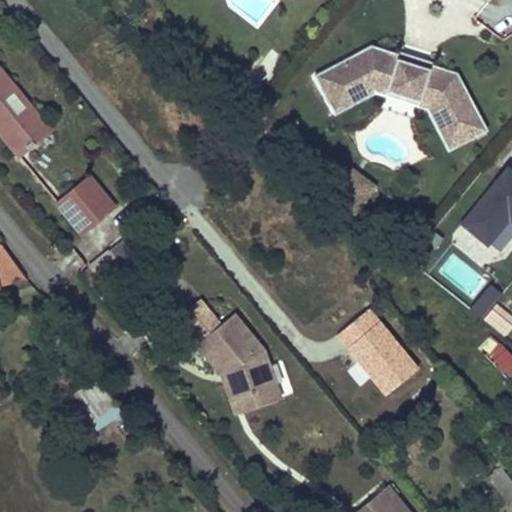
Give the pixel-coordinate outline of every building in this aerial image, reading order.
[(400,57),(373,48),(316,77),(330,104),(375,80),(390,85),(391,81),(421,90),(420,94),(433,98),(457,146),(486,131),(457,75),(430,67),(428,72),(398,62),(400,57)] [(431,64),(401,54),(400,57),(398,62),(428,72),(430,67),(431,64)] [(0,135),(16,154),(48,127),(0,68),(0,135)] [(390,85),(375,80),(330,104),(337,116),(377,94),(427,110),(448,151),(457,146),(433,98),(420,94),(421,90),(391,81),(390,85)] [(511,165),(461,220),(488,245),(493,241),(503,250),(511,239),(511,165)] [(350,174),(330,199),(354,219),(374,193),(350,174)] [(55,202),(82,235),(115,208),(88,175),(55,202)] [(0,287),(26,279),(0,246),(0,287)] [(482,314),(501,292),(489,282),(471,304),(482,314)] [(200,303),(180,319),(199,342),(219,326),(200,303)] [(511,316),(496,304),(485,319),(505,333),(511,323),(511,316)] [(418,367),(370,309),(337,336),(385,394),(418,367)] [(232,315),(219,326),(199,342),(196,345),(221,375),(223,373),(226,376),(234,400),(274,386),(273,382),(267,366),(262,351),(232,315)] [(490,336),(477,348),(492,362),(511,383),(511,381),(511,356),(503,347),(490,336)] [(278,362),(267,366),(273,382),(284,378),(278,362)] [(223,373),(221,375),(234,413),(278,397),(274,386),(234,400),(226,376),(223,373)] [(73,396),(90,421),(115,405),(97,380),(73,396)] [(485,477),(505,500),(511,494),(511,478),(499,464),(485,477)] [(408,511),(386,485),(353,511),(408,511)]
